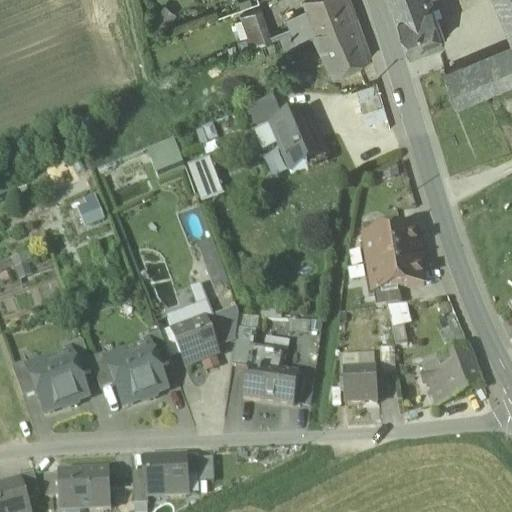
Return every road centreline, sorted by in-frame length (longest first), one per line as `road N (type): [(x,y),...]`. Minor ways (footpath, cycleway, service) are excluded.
road 1 (residential): [(511,416),(450,428),(0,452)]
road 2 (tertiary): [(511,387),(436,205),(372,0)]
